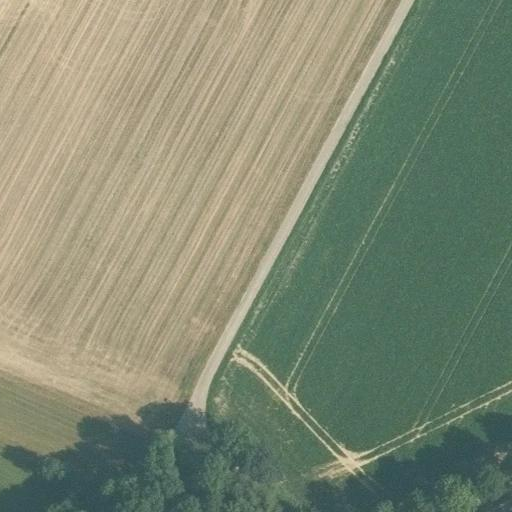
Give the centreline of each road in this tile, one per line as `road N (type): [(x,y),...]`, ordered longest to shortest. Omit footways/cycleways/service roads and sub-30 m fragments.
road 1 (unclassified): [(185,422),(405,0)]
road 2 (unclassified): [(271,511),(185,422)]
